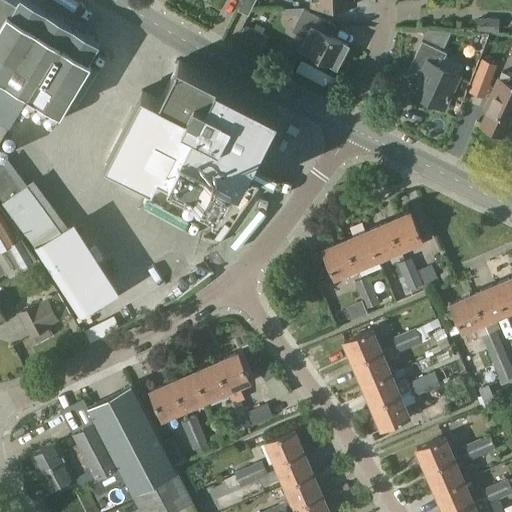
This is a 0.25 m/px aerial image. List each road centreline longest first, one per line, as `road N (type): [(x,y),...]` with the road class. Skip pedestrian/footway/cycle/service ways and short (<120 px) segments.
road 1 (residential): [(392,511),(235,281)]
road 2 (tertiary): [(347,129),(110,0)]
road 3 (residential): [(0,406),(190,312),(235,281)]
road 4 (residential): [(235,281),(321,176),(347,129)]
road 5 (tertiary): [(511,210),(347,129)]
road 6 (residential): [(347,129),(384,30),(383,0)]
